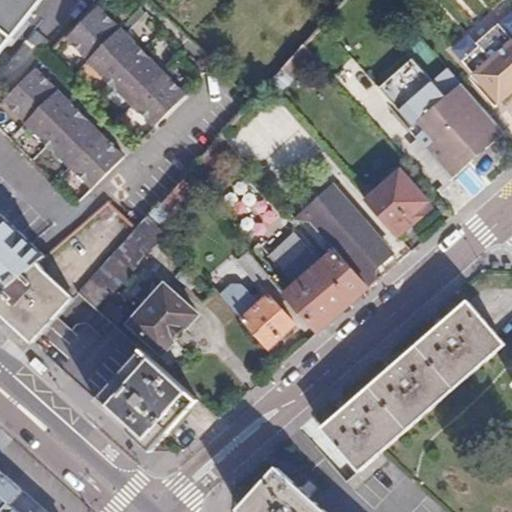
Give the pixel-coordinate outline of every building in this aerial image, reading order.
[(0,0),(0,55),(43,0),(0,0)] [(426,44),(387,0),(344,0),(333,13),(346,29),(340,35),(383,84),(411,58),(426,44)] [(122,30),(97,6),(66,38),(90,62),(122,30)] [(511,41),(498,25),(475,43),(478,47),(462,61),(498,104),(511,92),(511,41)] [(112,84),(144,51),(122,30),(90,62),(112,84)] [(461,84),(426,44),(411,58),(446,98),(461,84)] [(303,46),(267,86),(276,97),(312,57),(303,46)] [(134,106),(166,73),(144,51),(112,84),(134,106)] [(489,146),(505,133),(461,84),(446,98),(411,58),(383,84),(378,88),(413,127),(409,131),(451,179),(467,166),(460,157),(481,138),(489,146)] [(62,91),(37,67),(5,100),(30,124),(62,91)] [(188,94),(166,73),(134,106),(156,126),(188,94)] [(62,91),(30,124),(52,145),(84,113),(62,91)] [(52,145),(74,167),(106,134),(84,113),(52,145)] [(106,134),(74,167),(96,188),(128,155),(106,134)] [(223,135),(201,160),(196,165),(206,178),(235,149),(223,135)] [(373,193),(405,235),(444,205),(413,164),(373,193)] [(305,213),(369,287),(411,251),(395,233),(377,214),(345,178),(305,213)] [(182,181),(163,201),(176,214),(195,193),(182,181)] [(34,246),(0,215),(0,293),(35,265),(45,257),(34,246)] [(149,217),(137,229),(127,241),(80,291),(100,309),(165,235),(149,217)] [(288,294),(321,331),(354,302),(370,288),(369,287),(338,251),(324,262),(297,230),(272,252),(299,284),(288,294)] [(273,276),(249,250),(237,261),(261,287),(273,276)] [(35,265),(0,293),(0,307),(35,340),(74,299),(35,265)] [(201,315),(166,284),(129,323),(165,356),(201,315)] [(222,297),(243,320),(268,348),(295,323),(269,296),(260,304),(244,287),(233,287),(222,297)] [(509,348),(469,300),(318,432),(360,477),(509,348)] [(139,350),(97,400),(151,452),(199,400),(139,350)] [(242,511),(326,511),(278,469),(241,510),(242,511)] [(24,493),(0,472),(0,482),(19,498),(24,493)] [(0,482),(0,511),(19,511),(13,505),(19,498),(0,482)]
